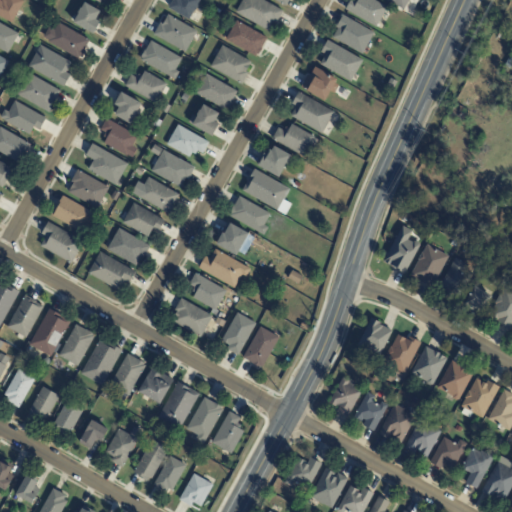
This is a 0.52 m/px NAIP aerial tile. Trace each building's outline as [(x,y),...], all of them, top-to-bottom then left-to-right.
[(19,11),(12,25),(0,18),(0,2),(1,3),(3,0),(5,2),(6,0),(18,0),(24,3),(19,11)] [(195,10),(189,21),(168,10),(173,0),(198,0),(200,1),(195,10)] [(283,14),(277,24),(274,22),(268,32),(236,14),(243,0),(261,0),(284,13),(283,14)] [(387,9),(376,28),(346,10),(351,0),(353,0),(357,2),(358,0),(373,0),(388,8),(387,9)] [(415,0),(415,1),(413,0),(410,0),(404,11),(385,0),(415,0)] [(96,18),(95,20),(100,23),(93,35),(73,24),(78,15),(77,14),(80,9),(81,10),(84,4),(99,13),(96,18)] [(370,43),(362,56),(333,39),(339,29),(336,28),(338,24),(342,15),(375,34),(370,43)] [(197,33),(185,54),(154,36),(160,24),(163,25),(168,16),(197,32),(197,33)] [(267,40),(257,58),(226,41),(237,22),(267,39),(267,40)] [(18,36),(7,55),(0,50),(0,24),(19,35),(18,36)] [(89,43),(80,58),(79,57),(77,60),(48,43),(48,42),(43,39),(49,28),(54,31),(58,24),(89,41),(89,43)] [(356,74),(351,83),(320,66),(326,56),(321,54),(328,41),(363,62),(356,74)] [(141,59),(151,42),(182,60),(176,71),(179,73),(175,81),(141,62),(142,60),(141,59)] [(68,70),(66,74),(70,76),(64,88),(28,68),(40,47),(71,64),(68,70)] [(250,64),(246,73),(248,74),(241,86),(211,68),(222,47),(251,63),(250,64)] [(2,76),(0,79),(0,58),(9,63),(2,76)] [(302,86),(308,77),(310,78),(315,68),(337,81),(335,84),(339,87),(335,94),(331,92),(324,103),(307,93),(307,92),(301,88),(302,86)] [(166,87),(156,105),(125,87),(131,76),(136,79),(139,75),(142,77),(144,72),(167,85),(166,87)] [(60,94),(55,103),(49,114),(17,96),(18,93),(14,91),(19,83),(23,85),(29,75),(60,92),(60,94)] [(236,94),(232,103),(227,112),(196,94),(206,75),(237,92),(236,94)] [(391,79),(397,83),(392,91),(386,88),(391,79)] [(121,93),(114,105),(117,107),(115,110),(117,111),(114,116),(130,125),(141,104),(121,93)] [(334,114),(322,135),(291,118),(297,108),(292,105),(299,93),(334,114)] [(184,94),(189,97),(186,103),(181,100),(184,94)] [(45,120),(39,131),(34,128),(29,137),(3,122),(4,121),(0,119),(5,111),(9,113),(15,102),(45,120)] [(216,121),(214,123),(219,126),(212,138),(192,127),(192,126),(188,124),(193,116),(197,118),(197,117),(196,117),(199,112),(200,112),(203,106),(219,115),(216,121)] [(104,136),(106,133),(100,130),(107,118),(137,136),(132,145),(137,148),(132,158),(104,142),(106,138),(104,136)] [(156,119),(162,123),(158,129),(153,126),(156,119)] [(307,152),(303,158),(272,140),(279,129),(284,132),(286,128),(289,130),(292,125),(314,138),(314,139),(318,141),(314,148),(310,146),(307,152)] [(209,145),(203,155),(198,152),(195,156),(192,155),(190,158),(167,146),(178,126),(210,144),(209,145)] [(30,147),(25,155),(27,156),(23,162),(22,161),(22,163),(20,162),(18,165),(0,153),(0,128),(30,146),(30,147)] [(128,164),(116,185),(88,169),(93,160),(85,155),(92,143),(128,164)] [(155,144),(162,148),(158,155),(151,151),(155,144)] [(291,158),(278,180),(257,167),(264,155),(266,157),(270,151),(272,153),(274,148),(291,158)] [(193,169),(188,179),(186,178),(180,187),(152,170),(163,150),(194,168),(193,169)] [(0,163),(16,173),(11,182),(8,180),(2,190),(0,188),(0,163)] [(141,177),(135,173),(138,168),(144,172),(141,177)] [(103,198),(97,208),(68,191),(73,183),(71,181),(77,170),(108,188),(103,198)] [(249,180),(254,171),(290,191),(284,201),(292,206),(286,217),(242,192),(249,180)] [(178,196),(170,211),(169,211),(168,213),(138,196),(148,177),(179,194),(178,196)] [(55,210),(63,196),(94,213),(82,233),(52,216),(55,210)] [(233,216),(230,214),(231,213),(230,213),(240,196),(270,213),(264,224),(269,227),(264,235),(250,227),(250,226),(233,216)] [(165,222),(159,232),(154,229),(149,238),(123,224),(134,204),(165,222)] [(44,240),(46,236),(42,234),(48,222),(83,242),(72,263),(41,246),(44,240)] [(248,235),(237,255),(217,243),(223,232),(225,233),(231,223),(249,233),(248,235)] [(405,273),(384,261),(403,226),(413,231),(408,240),(413,242),(416,241),(419,243),(420,245),(405,273)] [(149,248),(144,257),(142,256),(136,265),(107,249),(119,229),(150,246),(149,248)] [(453,240),(459,243),(457,248),(451,245),(453,240)] [(431,286),(411,276),(419,261),(418,260),(423,252),(424,253),(428,245),(449,257),(432,287),(431,286)] [(464,247),(470,250),(467,255),(461,252),(464,247)] [(200,266),(206,256),(210,259),(216,249),(250,269),(246,276),(243,274),(234,288),(199,268),(200,266)] [(134,273),(128,284),(125,281),(119,290),(88,273),(100,252),(135,272),(134,273)] [(448,296),(438,291),(456,258),(469,265),(466,271),(468,272),(456,294),(452,292),(450,297),(448,296)] [(283,280),(288,269),(296,273),(291,284),(283,280)] [(221,301),(215,310),(193,297),(195,293),(192,291),(195,287),(190,284),(196,273),(226,291),(221,301)] [(0,281),(6,285),(19,292),(0,326),(0,281)] [(481,289),(493,295),(482,314),(465,304),(470,295),(469,294),(470,292),(471,292),(475,285),(481,289)] [(508,329),(498,324),(500,321),(490,316),(497,304),(495,303),(500,295),(501,295),(505,288),(511,291),(511,327),(510,331),(508,329)] [(27,296),(44,306),(26,337),(7,327),(25,295),(27,296)] [(209,322),(201,337),(172,320),(177,311),(175,310),(181,298),(213,316),(209,322)] [(52,311),(71,322),(50,357),(29,345),(49,309),(52,311)] [(240,314),(256,324),(238,356),(227,349),(229,345),(222,341),(238,313),(240,314)] [(222,326),(215,323),(218,317),(226,322),(223,327),(222,326)] [(383,325),(393,331),(381,355),(372,350),(371,352),(367,350),(368,349),(358,344),(372,318),(380,322),(379,324),(383,325)] [(79,326),(86,330),(93,334),(93,336),(94,337),(78,367),(59,356),(76,325),(79,326)] [(273,334),(279,337),(263,367),(260,366),(259,367),(253,364),(253,363),(243,358),(260,327),(273,334)] [(405,339),(408,340),(409,336),(421,343),(404,374),(392,367),(395,363),(386,358),(398,335),(405,339)] [(109,343),(122,350),(102,386),(80,374),(101,338),(109,343)] [(428,347),(436,352),(436,351),(440,353),(440,354),(447,358),(433,385),(430,386),(428,384),(427,381),(412,373),(426,347),(428,347)] [(6,364),(5,366),(6,367),(0,377),(0,353),(9,358),(6,364)] [(130,355),(144,363),(143,365),(145,366),(129,395),(111,385),(127,354),(130,355)] [(454,361),(474,372),(459,399),(456,400),(453,399),(453,397),(437,388),(452,361),(454,361)] [(164,375),(173,380),(159,404),(138,390),(152,367),(164,375)] [(18,408),(5,401),(7,397),(4,396),(18,370),(35,379),(18,408)] [(347,417),(337,411),(340,407),(337,406),(336,407),(329,403),(343,377),(350,381),(351,379),(356,382),(353,387),(362,392),(348,417),(347,417)] [(485,382),(487,384),(489,381),(500,388),(483,418),(474,413),(470,418),(462,414),(465,408),(462,407),(466,398),(465,398),(469,391),(470,391),(477,378),(485,382)] [(181,383),(199,394),(179,430),(158,418),(178,382),(181,383)] [(46,418),(44,417),(42,421),(33,417),(34,415),(29,412),(43,387),(59,397),(47,419),(46,418)] [(506,391),(511,394),(511,425),(509,431),(501,427),(497,425),(497,424),(489,419),(505,390),(506,391)] [(373,402),(376,403),(376,402),(379,404),(379,405),(380,405),(382,402),(389,406),(373,431),(364,426),(367,421),(363,419),(362,421),(354,417),(368,392),(375,397),(373,401),(373,402)] [(70,432),(68,431),(66,435),(52,427),(68,398),(84,407),(71,432),(70,432)] [(207,399),(221,407),(220,408),(222,410),(203,444),(196,440),(199,435),(187,429),(205,398),(207,399)] [(409,411),(417,416),(401,445),(392,440),(394,436),(392,435),(389,440),(379,434),(395,404),(404,408),(409,411)] [(231,413),(240,418),(237,424),(241,426),(240,429),(244,431),(231,454),(212,444),(229,412),(231,413)] [(415,454),(405,448),(421,419),(434,426),(436,422),(441,425),(439,429),(442,431),(427,459),(418,455),(420,451),(418,449),(415,454)] [(99,444),(96,442),(91,450),(79,444),(92,421),(108,429),(100,444),(99,444)] [(122,468),(111,461),(113,457),(106,453),(119,429),(129,435),(134,427),(143,433),(122,468)] [(447,463),(445,462),(441,469),(430,462),(444,437),(453,442),(454,441),(457,443),(456,444),(457,445),(460,440),(468,444),(454,469),(447,465),(447,463)] [(168,449),(151,479),(149,478),(147,482),(138,477),(139,475),(134,472),(152,440),(168,449)] [(474,449),(480,452),(481,451),(486,454),(487,452),(495,457),(477,489),(466,483),(471,473),(462,468),(473,448),(474,449)] [(171,490),(169,489),(167,493),(159,489),(159,488),(154,485),(170,457),(187,466),(173,490),(171,490)] [(493,497),(483,492),(501,457),(511,462),(511,488),(504,503),(495,498),(497,495),(495,494),(493,497)] [(312,459),(321,463),(309,488),(302,485),(299,492),(294,489),(296,483),(294,482),(292,487),(285,483),(288,478),(287,477),(290,472),(292,472),(299,458),(305,461),(304,463),(307,465),(311,458),(312,459)] [(9,474),(14,476),(10,483),(9,482),(4,491),(0,488),(0,462),(3,464),(3,463),(11,468),(8,473),(9,474)] [(334,477),(335,478),(337,473),(348,479),(332,509),(310,498),(326,468),(329,470),(334,473),(332,476),(334,477)] [(35,478),(37,479),(36,481),(37,482),(35,486),(40,489),(31,504),(14,495),(25,475),(27,477),(29,474),(35,478)] [(203,479),(213,485),(200,507),(193,503),(191,506),(179,500),(194,474),(203,479)] [(365,489),(374,493),(363,511),(348,511),(346,511),(345,511),(338,511),(337,511),(351,486),(358,490),(357,492),(360,494),(363,488),(365,489)] [(55,490),(66,496),(64,500),(67,502),(61,511),(40,511),(53,489),(55,490)] [(381,497),(390,503),(385,511),(370,511),(379,496),(381,497)]
